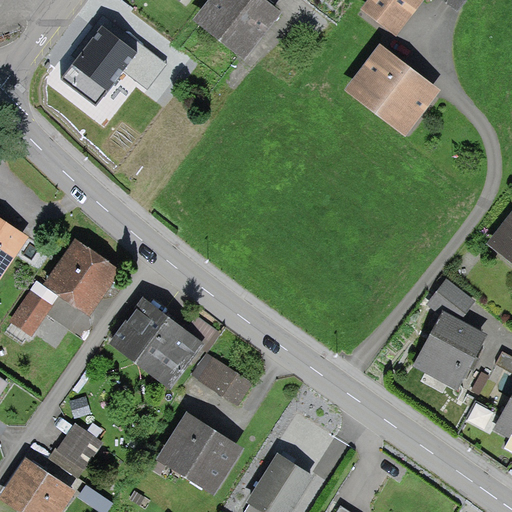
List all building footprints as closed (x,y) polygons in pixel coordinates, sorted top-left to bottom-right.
[(218,0),(205,17),(245,48),(271,14),(258,4),(260,0),(218,0)] [(374,0),(368,8),(391,25),(410,0),(374,0)] [(354,87),(398,120),(410,104),(417,110),(431,92),(380,54),(354,87)] [(0,218),(0,267),(19,239),(17,238),(21,233),(0,218)] [(511,225),(498,243),(511,253),(511,256),(510,259),(511,260),(511,225)] [(76,246),(51,282),(88,308),(113,272),(76,246)] [(446,313),(443,316),(453,322),(471,299),(448,282),(432,302),(446,313)] [(32,293),(13,319),(32,331),(50,305),(32,293)] [(178,385),(205,350),(143,303),(116,339),(178,385)] [(481,337),(453,322),(443,316),(418,363),(456,383),(481,337)] [(511,356),(502,351),(495,364),(511,372),(511,356)] [(215,359),(201,381),(237,404),(251,383),(215,359)] [(511,401),(499,426),(511,433),(505,447),(511,450),(511,401)] [(236,449),(188,419),(165,455),(213,485),(236,449)] [(78,427),(61,451),(84,467),(101,443),(78,427)] [(279,456),(251,500),(268,511),(287,511),(310,476),(279,456)] [(27,464),(5,497),(29,511),(56,511),(70,492),(27,464)] [(106,511),(113,503),(87,486),(80,496),(103,511),(106,511)]
